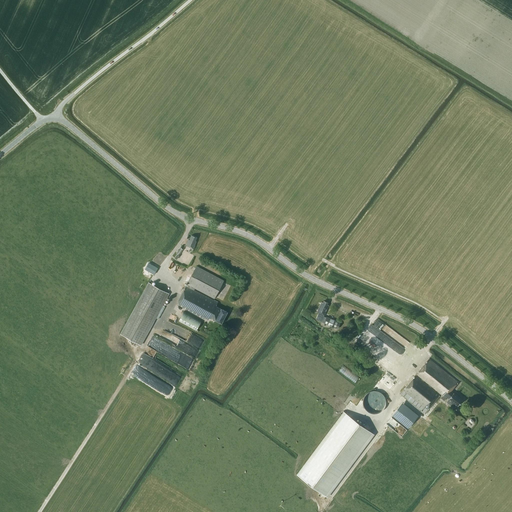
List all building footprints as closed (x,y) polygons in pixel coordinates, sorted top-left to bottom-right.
[(186,246),(194,249),(195,246),(194,246),(196,241),(195,241),(197,237),(192,235),(190,240),(189,239),(186,246)] [(195,288),(214,299),(224,281),(196,266),(176,304),(204,319),(205,318),(209,320),(210,317),(215,320),(221,323),(227,312),(221,309),(216,306),(218,302),(194,290),(195,288)] [(169,293),(148,282),(142,295),(121,334),(141,345),(169,293)] [(323,316),(324,315),(329,305),(327,305),(328,303),(324,301),(323,303),(321,302),(317,312),(318,313),(316,319),(324,322),(326,318),(326,317),(323,316)] [(178,321),(196,331),(202,321),(184,311),(178,321)] [(324,323),(338,329),(340,323),(326,317),(326,318),(324,322),(324,323)] [(414,376),(400,393),(425,413),(440,394),(442,396),(441,398),(444,401),(447,397),(449,399),(446,402),(455,409),(462,400),(451,391),(458,382),(451,376),(429,358),(414,376)] [(345,365),(340,370),(355,383),(360,378),(345,365)] [(163,367),(158,374),(171,382),(172,380),(173,381),(177,384),(180,380),(172,375),(173,374),(163,367)] [(392,390),(400,378),(389,371),(381,382),(392,390)] [(375,390),(374,390),(373,390),(372,391),(371,391),(370,391),(369,392),(368,392),(368,393),(367,393),(366,394),(365,395),(364,396),(364,397),(363,398),(363,399),(363,400),(363,401),(363,402),(363,403),(363,404),(363,405),(363,406),(364,407),(364,408),(365,409),(365,410),(366,410),(367,411),(368,412),(369,413),(370,413),(371,413),(372,413),(373,414),(374,414),(375,414),(376,413),(377,413),(378,413),(379,413),(380,412),(381,412),(382,411),(382,410),(383,410),(384,409),(384,408),(385,407),(385,406),(385,405),(386,404),(386,403),(386,402),(386,401),(386,400),(385,399),(385,398),(385,397),(384,396),(384,395),(383,395),(382,394),(382,393),(381,393),(380,392),(379,392),(378,391),(377,391),(376,391),(375,390)] [(404,402),(394,414),(410,428),(421,416),(404,402)] [(374,434),(343,411),(296,474),(327,497),(374,434)]
